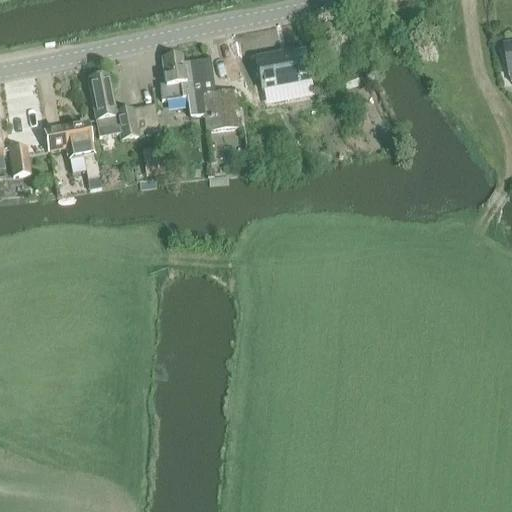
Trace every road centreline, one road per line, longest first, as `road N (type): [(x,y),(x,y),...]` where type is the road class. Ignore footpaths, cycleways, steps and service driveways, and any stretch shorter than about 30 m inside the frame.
road 1 (tertiary): [(0,70),(347,0)]
road 2 (track): [(466,0),(475,63),(503,119),(511,165)]
